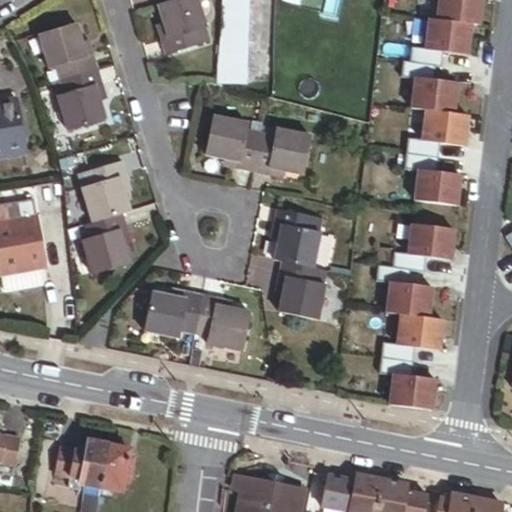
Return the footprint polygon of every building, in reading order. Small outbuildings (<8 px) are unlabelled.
[(205,1),(204,0),(163,0),(162,1),(165,13),(199,3),(205,1)] [(245,65),(246,0),(223,0),(221,64),(245,65)] [(440,0),(437,22),(472,26),(479,27),(482,0),(440,0)] [(199,42),(209,39),(199,3),(165,13),(157,15),(163,35),(172,63),(203,54),(199,42)] [(472,26),(437,22),(430,21),(426,52),(444,54),(468,57),(472,26)] [(88,83),(95,81),(91,67),(84,69),(79,53),(74,35),(36,46),(46,82),(53,80),(56,92),(88,83)] [(163,66),(172,63),(163,35),(154,38),(163,66)] [(426,52),(412,50),(410,64),(438,68),(442,68),(444,54),(426,52)] [(84,69),(91,67),(86,51),(79,53),(84,69)] [(218,91),(244,92),(245,65),(221,64),(219,64),(218,91)] [(410,64),(404,64),(402,78),(416,80),(436,82),(438,68),(410,64)] [(412,111),(427,113),(454,116),(458,85),(436,82),(416,80),(412,111)] [(96,112),(103,110),(95,81),(88,83),(96,112)] [(63,141),(101,130),(96,112),(88,83),(56,92),(60,106),(54,108),(63,141)] [(15,105),(0,107),(0,148),(22,144),(15,105)] [(454,116),(427,113),(423,143),(440,145),(464,148),(468,118),(454,116)] [(238,180),(252,183),(261,141),(245,138),(247,129),(214,122),(205,163),(225,168),(240,171),(238,180)] [(261,141),(276,144),(278,136),(263,132),(261,141)] [(284,180),(304,185),(313,143),(278,136),(276,144),(261,141),(252,183),(282,189),(284,180)] [(440,145),(423,143),(409,142),(407,156),(438,159),(440,145)] [(0,165),(26,161),(22,144),(0,148),(0,165)] [(438,159),(407,156),(405,170),(419,172),(437,174),(438,159)] [(223,176),(238,180),(240,171),(225,168),(223,176)] [(415,202),(457,207),(461,177),(437,174),(419,172),(415,202)] [(121,226),(128,224),(123,205),(118,189),(125,187),(121,175),(82,186),(86,201),(80,203),(90,235),(121,226)] [(123,205),(129,203),(125,187),(118,189),(123,205)] [(0,286),(47,278),(34,209),(19,212),(21,228),(0,232),(0,286)] [(0,232),(21,228),(19,212),(0,215),(0,232)] [(281,273),(314,280),(323,231),(276,222),(273,235),(281,236),(278,250),(274,272),(281,273)] [(89,289),(128,278),(123,259),(118,242),(125,240),(121,226),(90,235),(83,237),(86,251),(79,253),(89,289)] [(454,231),(412,226),(409,257),(426,259),(451,262),(454,231)] [(270,249),(278,250),(281,236),(273,235),(270,249)] [(123,259),(130,256),(125,240),(118,242),(123,259)] [(425,274),(426,259),(409,257),(395,255),(393,270),(414,272),(425,274)] [(382,268),(380,283),(391,284),(412,287),(414,272),(393,270),(382,268)] [(330,298),(320,296),(323,281),(314,280),(281,273),(275,304),(284,306),(281,323),(323,332),(330,298)] [(320,296),(330,298),(333,283),(323,281),(320,296)] [(429,320),(433,289),(412,287),(391,284),(387,315),(401,316),(429,320)] [(170,310),(186,313),(188,304),(172,301),(170,310)] [(181,345),(196,348),(202,316),(204,307),(188,304),(186,313),(170,310),(153,307),(145,349),(179,355),(181,345)] [(202,316),(231,322),(233,313),(204,307),(202,316)] [(211,361),(245,368),(253,326),(231,322),(202,316),(196,348),(212,351),(211,361)] [(416,350),(440,353),(443,322),(429,320),(401,316),(398,347),(416,350)] [(384,346),(382,360),(414,364),(416,350),(398,347),(384,346)] [(382,360),(380,374),(394,376),(412,378),(414,364),(382,360)] [(394,376),(390,407),(432,412),(436,381),(412,378),(394,376)] [(0,473),(15,477),(20,449),(0,444),(0,450),(1,451),(0,453),(0,473)] [(100,499),(109,455),(86,451),(84,462),(83,468),(76,467),(73,483),(80,484),(79,489),(78,494),(84,496),(100,499)] [(130,494),(133,478),(127,477),(129,469),(131,459),(109,455),(100,499),(121,503),(123,493),(130,494)] [(80,484),(73,483),(76,467),(83,468),(84,462),(59,457),(54,484),(79,489),(80,484)] [(241,497),(246,476),(234,473),(229,490),(241,497)] [(300,511),(306,488),(283,483),(284,477),(269,474),(268,480),(246,476),(241,497),(238,511),(300,511)] [(377,511),(384,479),(358,474),(357,481),(326,475),(321,502),(352,509),(351,511),(377,511)] [(427,511),(431,495),(409,490),(410,484),(384,479),(377,511),(427,511)] [(475,511),(478,498),(453,493),(452,499),(441,497),(437,511),(475,511)] [(84,496),(81,511),(98,511),(100,499),(84,496)] [(502,511),(504,503),(478,498),(475,511),(502,511)]
